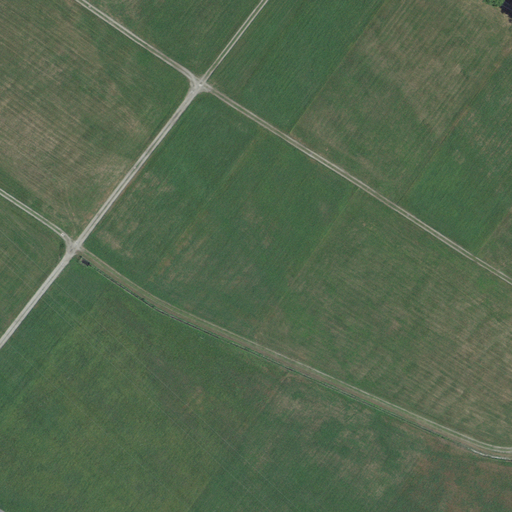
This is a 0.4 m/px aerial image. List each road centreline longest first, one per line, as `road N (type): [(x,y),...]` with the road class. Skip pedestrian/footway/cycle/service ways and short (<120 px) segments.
road 1 (track): [(511,284),(76,0)]
road 2 (track): [(511,450),(491,448),(163,308),(75,245)]
road 3 (track): [(0,342),(265,0)]
